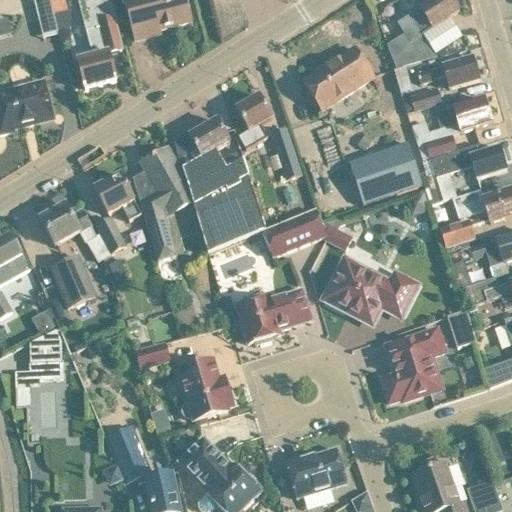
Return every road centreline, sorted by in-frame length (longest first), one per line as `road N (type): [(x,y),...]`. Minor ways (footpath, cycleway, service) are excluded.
road 1 (unclassified): [(0,200),(321,0)]
road 2 (residential): [(351,401),(339,362),(268,385),(280,424)]
road 3 (residential): [(368,451),(511,397)]
